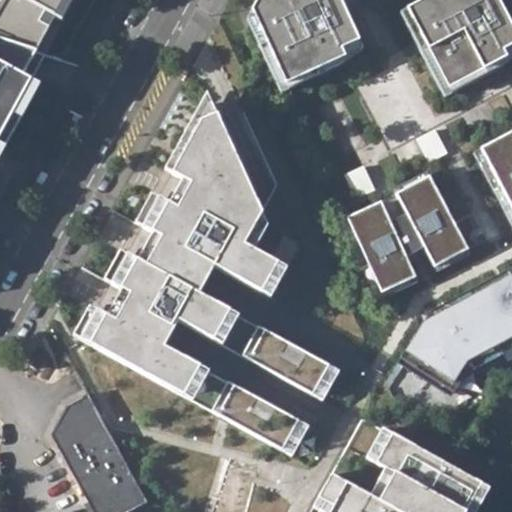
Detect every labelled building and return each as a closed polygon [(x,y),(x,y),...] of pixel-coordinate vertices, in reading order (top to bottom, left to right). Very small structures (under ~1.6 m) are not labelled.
[(258,0),(251,13),(286,86),(363,51),(338,0),(258,0)] [(511,56),(511,28),(497,0),(427,0),(407,11),(449,90),(511,56)] [(37,53),(0,40),(0,139),(35,77),(26,72),(37,53)] [(267,225),(201,90),(158,169),(180,181),(168,204),(145,192),(129,222),(148,233),(134,259),(114,249),(96,282),(116,292),(103,315),(84,305),(67,335),(312,467),(361,373),(365,356),(272,300),(287,269),(255,251),(267,225)] [(511,133),(481,150),(511,208),(511,133)] [(366,165),(347,174),(358,198),(378,189),(366,165)] [(430,178),(396,196),(436,269),(468,251),(430,178)] [(381,204),(348,219),(382,295),(416,278),(381,204)] [(511,267),(433,310),(431,311),(397,363),(446,394),(461,371),(511,343),(511,267)] [(131,511),(147,504),(89,397),(88,396),(66,407),(51,436),(92,511),(131,511)] [(468,511),(480,491),(380,437),(370,455),(394,468),(375,504),(326,478),(311,506),(322,511),(468,511)]
